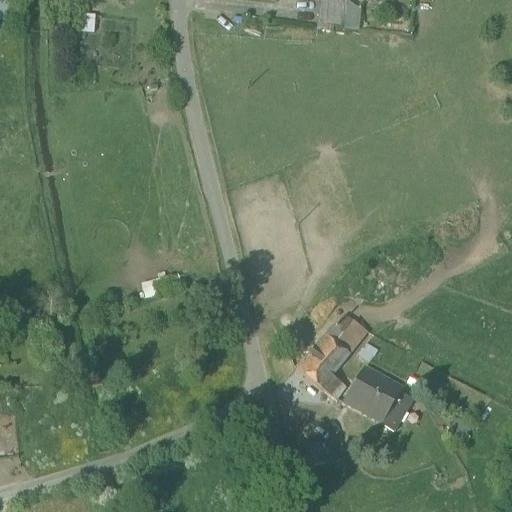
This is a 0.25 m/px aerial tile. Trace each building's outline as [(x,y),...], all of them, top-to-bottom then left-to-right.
[(362,29),(362,4),(319,3),(319,28),(362,29)] [(344,317),(324,339),(345,357),(349,359),(368,336),(344,317)] [(327,377),(345,357),(324,339),(295,373),(315,390),(327,377)] [(341,407),(380,430),(381,428),(400,395),(402,393),(367,373),(370,369),(365,366),(341,407)] [(334,383),(327,377),(315,390),(324,398),(332,402),(340,392),(332,385),(334,383)] [(400,395),(381,428),(394,435),(413,403),(400,395)] [(322,444),(300,449),(304,467),(325,462),(322,444)]
